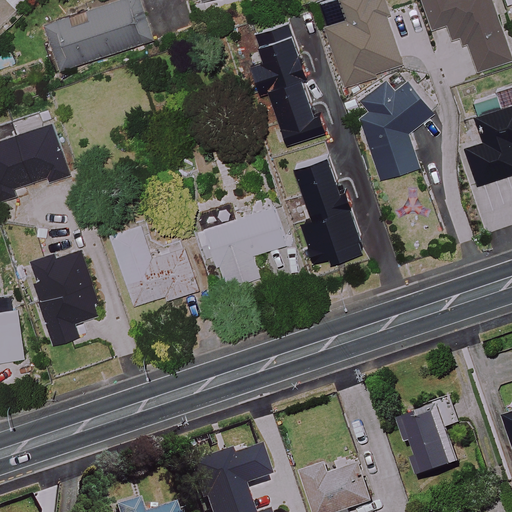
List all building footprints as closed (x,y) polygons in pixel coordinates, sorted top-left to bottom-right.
[(29,0),(6,0),(16,12),(29,0)] [(155,38),(142,0),(117,0),(89,9),(91,13),(48,28),(61,69),(155,38)] [(401,65),(382,0),(348,0),(321,8),(343,86),(379,75),(378,72),(401,65)] [(422,0),(433,31),(448,26),(453,41),(466,37),(478,72),(511,61),(490,0),(422,0)] [(407,79),(394,89),(384,77),(364,93),(363,92),(357,97),(369,112),(361,118),(381,179),(418,167),(409,132),(433,113),(407,79)] [(511,89),(474,101),(487,142),(466,148),(477,184),(511,173),(511,89)] [(0,191),(67,170),(53,124),(0,140),(0,191)] [(189,208),(196,228),(217,288),(261,272),(255,255),(288,243),(272,196),(237,208),(232,193),(189,208)] [(152,256),(140,222),(109,233),(135,305),(166,294),(168,298),(200,287),(185,245),(152,256)] [(99,313),(81,251),(57,258),(56,255),(29,263),(53,344),(78,337),(73,321),(99,313)] [(0,279),(3,279),(0,261),(0,360),(24,356),(17,308),(0,310),(0,279)] [(459,461),(439,405),(400,419),(420,475),(459,461)] [(367,511),(365,505),(372,502),(355,452),(300,472),(314,511),(367,511)] [(279,511),(270,482),(239,491),(243,502),(229,506),(223,487),(203,494),(208,511),(279,511)] [(177,511),(174,503),(140,511),(139,511),(136,502),(116,507),(117,511),(177,511)]
